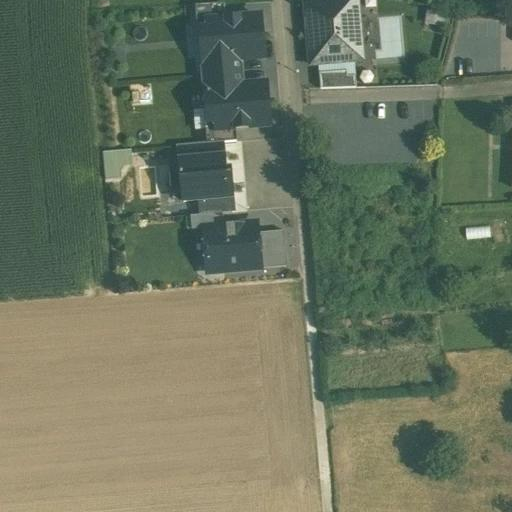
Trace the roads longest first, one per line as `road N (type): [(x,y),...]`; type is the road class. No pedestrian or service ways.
road 1 (track): [(326,511),(299,204)]
road 2 (residential): [(299,204),(283,0)]
